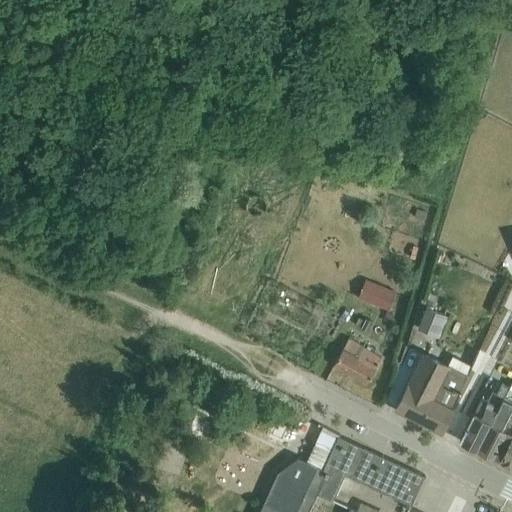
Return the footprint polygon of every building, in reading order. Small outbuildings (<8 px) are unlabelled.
[(389,310),(396,292),(365,280),(358,298),(389,310)] [(425,309),(418,329),(440,337),(448,317),(438,314),(433,312),(425,309)] [(349,339),(333,366),(367,385),(382,358),(349,339)] [(425,353),(397,409),(441,432),(472,367),(452,357),(449,365),(425,353)] [(478,450),(505,399),(510,389),(502,385),(497,395),(492,393),(488,401),(481,398),(460,441),(478,450)] [(511,403),(505,399),(478,450),(499,461),(511,436),(511,403)] [(275,404),(271,413),(282,419),(301,428),(305,419),(292,412),(290,412),(275,404)] [(340,435),(323,426),(307,462),(299,458),(277,474),(259,511),(381,511),(361,502),(357,511),(350,509),(348,511),(320,511),(326,498),(333,501),(344,475),(412,505),(425,476),(339,437),(340,435)] [(511,436),(499,461),(511,467),(511,436)]
